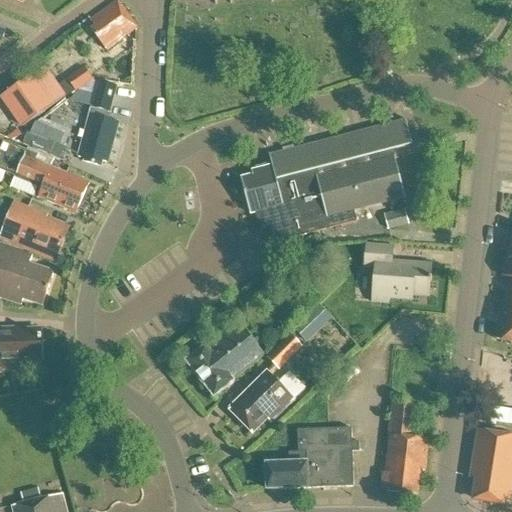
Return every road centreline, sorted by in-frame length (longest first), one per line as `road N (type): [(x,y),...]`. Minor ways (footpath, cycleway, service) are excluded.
road 1 (unclassified): [(446,511),(492,106)]
road 2 (residential): [(187,511),(157,426),(106,379),(89,348),(93,279),(147,181)]
road 3 (residential): [(147,181),(197,144),(371,95),(430,90),(492,106)]
road 4 (residential): [(147,181),(152,15),(131,0)]
road 5 (residential): [(0,80),(98,0)]
